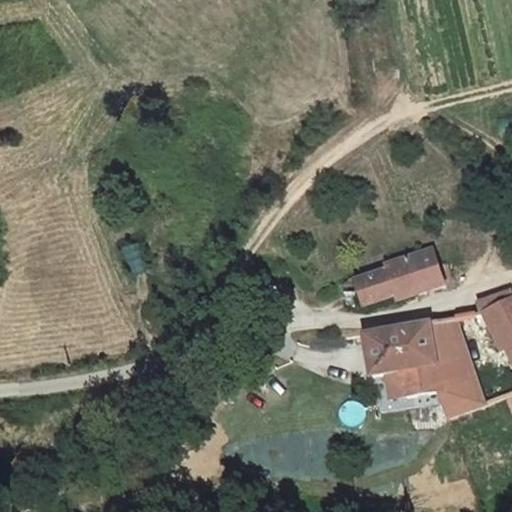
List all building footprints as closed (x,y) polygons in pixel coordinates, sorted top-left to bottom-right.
[(511,113),(499,116),(504,136),(511,134),(511,113)] [(396,293),(396,300),(443,290),(437,255),(392,266),(392,274),(361,282),(365,301),(396,293)] [(511,295),(475,304),(477,314),(487,314),(511,369),(511,295)] [(454,318),(430,324),(441,393),(444,417),(484,399),(454,318)] [(403,375),(410,401),(441,393),(430,324),(360,339),(370,381),(403,375)] [(511,386),(498,393),(507,413),(511,410),(511,386)]
